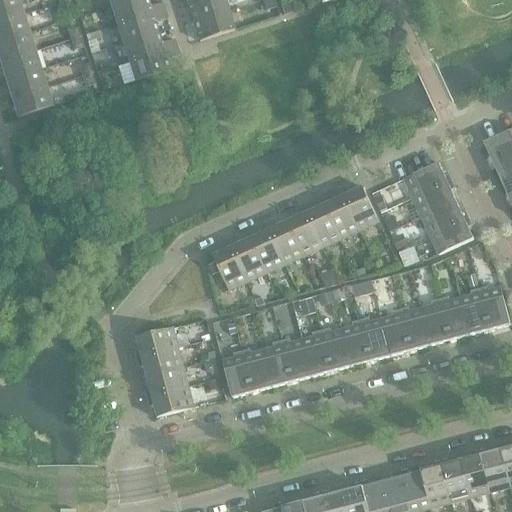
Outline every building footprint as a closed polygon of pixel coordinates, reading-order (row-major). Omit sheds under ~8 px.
[(0,0),(0,64),(17,120),(52,109),(17,0),(0,0)] [(140,0),(108,0),(111,9),(140,0)] [(151,17),(145,0),(140,0),(111,9),(117,28),(151,17)] [(222,0),(206,0),(188,6),(193,25),(227,14),(222,0)] [(273,0),(269,0),(263,2),(266,12),(276,9),(273,0)] [(69,2),(59,5),(62,15),(72,12),(69,2)] [(291,3),(281,7),(284,17),(294,14),(291,3)] [(154,7),(157,15),(165,13),(162,5),(154,7)] [(165,13),(157,15),(159,23),(167,21),(165,13)] [(233,33),(227,14),(193,25),(199,43),(233,33)] [(151,17),(117,28),(123,46),(157,36),(151,17)] [(67,32),(70,41),(80,38),(78,29),(67,32)] [(157,36),(123,46),(129,65),(163,54),(157,36)] [(80,38),(70,41),(74,52),(84,49),(80,38)] [(166,44),(168,52),(176,50),(173,41),(166,44)] [(178,57),(176,50),(168,52),(171,60),(178,57)] [(169,73),(163,54),(129,65),(135,84),(169,73)] [(89,65),(79,69),(82,78),(92,75),(89,65)] [(92,75),(82,78),(85,89),(95,86),(92,75)] [(511,131),(484,145),(493,164),(511,155),(511,131)] [(511,177),(511,155),(493,164),(501,183),(511,177)] [(439,165),(404,181),(413,201),(452,183),(449,176),(445,177),(439,165)] [(511,177),(501,183),(509,201),(511,200),(511,177)] [(451,192),(455,190),(452,183),(413,201),(422,219),(456,203),(451,192)] [(342,194),(360,233),(379,224),(363,190),(351,195),(349,191),(342,194)] [(379,193),(372,196),(381,216),(388,213),(379,193)] [(337,202),(325,207),(341,242),(360,233),(342,194),(335,197),(337,202)] [(456,203),(422,219),(430,238),(469,220),(466,213),(462,215),(456,203)] [(312,208),(305,211),(323,250),(341,242),(325,207),(314,212),(312,208)] [(298,214),(299,219),(288,224),(304,259),(323,250),(305,211),(298,214)] [(394,217),(384,222),(389,233),(399,228),(394,217)] [(469,220),(430,238),(439,257),(474,241),(468,229),(472,227),(469,220)] [(275,225),(268,228),(285,267),(304,259),(288,224),(277,229),(275,225)] [(262,235),(251,241),(267,275),(285,267),(268,228),(260,231),(262,235)] [(402,235),(392,240),(397,251),(407,247),(402,235)] [(236,243),(231,245),(248,284),(267,275),(251,241),(238,247),(236,243)] [(225,252),(213,258),(229,293),(248,284),(231,245),(223,248),(225,252)] [(364,269),(355,273),(359,281),(366,277),(364,269)] [(334,275),(322,279),(326,290),(339,287),(334,275)] [(475,276),(467,278),(470,289),(477,287),(475,276)] [(369,284),(359,286),(361,297),(371,294),(369,284)] [(488,289),(479,291),(490,332),(511,327),(501,290),(489,293),(488,289)] [(343,290),(332,293),(334,302),(345,299),(343,290)] [(470,293),(471,298),(461,300),(470,337),(490,332),(479,291),(470,293)] [(332,293),(319,297),(322,307),(334,304),(334,302),(332,293)] [(262,299),(255,302),(256,308),(265,306),(262,299)] [(448,299),(440,301),(450,343),(470,337),(461,300),(449,303),(448,299)] [(311,300),(300,303),(303,317),(315,314),(311,300)] [(432,308),(421,311),(431,348),(450,343),(440,301),(431,303),(432,308)] [(431,348),(421,311),(410,314),(409,309),(400,312),(411,353),(431,348)] [(392,318),(381,321),(391,358),(411,353),(400,312),(391,314),(392,318)] [(391,358),(381,321),(370,324),(369,320),(360,322),(371,363),(391,358)] [(360,322),(351,324),(353,329),(342,332),(351,369),(371,363),(360,322)] [(234,325),(228,327),(230,336),(237,334),(234,325)] [(134,339),(138,352),(133,353),(135,361),(177,350),(171,330),(134,339)] [(329,330),(321,332),(332,374),(351,369),(342,332),(331,334),(329,330)] [(313,339),(302,342),(312,379),(332,374),(321,332),(312,335),(313,339)] [(312,379),(302,342),(291,345),(290,340),(281,343),(292,384),(312,379)] [(274,349),(263,352),(272,389),(292,384),(281,343),(272,345),(274,349)] [(177,350),(135,361),(137,369),(142,368),(145,380),(182,370),(177,350)] [(272,389),(263,352),(252,355),(250,351),(242,353),(253,395),(272,389)] [(213,353),(207,355),(209,362),(215,360),(213,353)] [(233,355),(234,360),(223,363),(232,400),(253,395),(242,353),(233,355)] [(215,362),(203,366),(204,372),(212,376),(218,375),(215,362)] [(145,380),(148,392),(144,393),(146,401),(187,390),(182,370),(145,380)] [(219,381),(208,384),(210,392),(221,389),(219,381)] [(187,390),(146,401),(148,408),(152,407),(156,420),(192,410),(187,390)] [(511,444),(511,445),(511,446),(511,449),(501,453),(510,489),(511,489),(511,444)] [(486,452),(480,453),(491,495),(510,489),(501,453),(487,456),(486,452)] [(480,453),(472,455),(473,460),(461,463),(471,500),(491,495),(480,453)] [(471,500),(461,463),(449,466),(448,462),(440,464),(451,505),(471,500)] [(432,466),(434,470),(421,473),(431,510),(451,505),(440,464),(432,466)] [(408,472),(400,474),(410,511),(425,511),(431,510),(421,473),(409,477),(408,472)] [(393,476),(394,481),(382,484),(389,511),(410,511),(400,474),(393,476)] [(389,511),(382,484),(370,487),(368,483),(361,485),(368,511),(389,511)] [(354,491),(342,494),(347,511),(368,511),(361,485),(353,487),(354,491)] [(347,511),(342,494),(330,498),(329,493),(321,495),(325,511),(347,511)] [(315,502),(303,505),(304,511),(325,511),(321,495),(314,497),(315,502)] [(304,511),(303,505),(291,508),(289,503),(282,505),(283,511),(304,511)]
